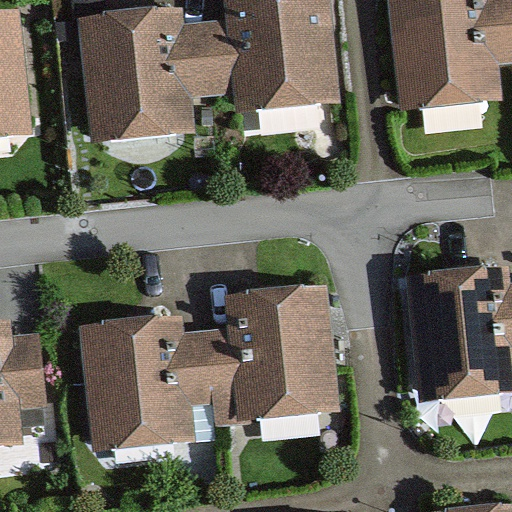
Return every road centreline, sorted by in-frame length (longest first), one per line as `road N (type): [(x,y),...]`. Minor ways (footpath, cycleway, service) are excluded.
road 1 (residential): [(0,253),(356,212)]
road 2 (residential): [(356,212),(378,495)]
road 3 (residential): [(356,212),(493,194)]
